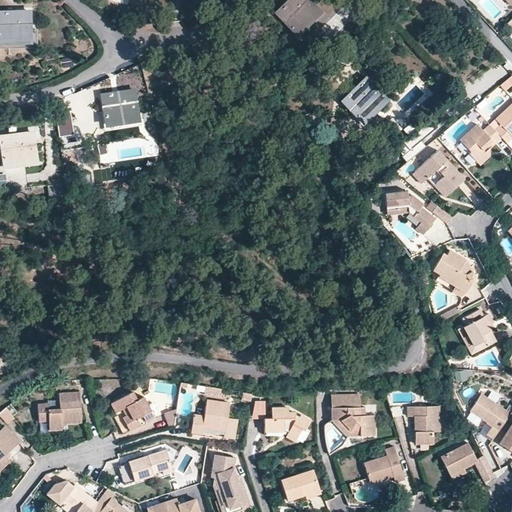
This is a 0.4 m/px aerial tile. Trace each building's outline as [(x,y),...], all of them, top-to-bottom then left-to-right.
[(312,19),(320,12),(308,0),(288,0),(276,12),(295,32),(310,18),(312,19)] [(18,42),(29,42),(28,11),(0,11),(0,40),(18,40),(18,42)] [(511,82),(511,73),(500,83),(505,89),(511,82)] [(378,108),(387,100),(365,77),(341,99),(360,121),(376,106),(378,108)] [(101,95),(105,122),(126,119),(126,121),(137,120),(133,90),(101,95)] [(502,135),(507,141),(511,136),(511,135),(511,134),(511,132),(511,103),(490,123),(502,135)] [(502,135),(490,123),(483,129),(477,123),(460,138),(470,149),(468,151),(476,160),(485,152),(485,151),(502,135)] [(24,164),(35,163),(32,132),(0,135),(0,136),(3,163),(24,161),(24,164)] [(464,176),(438,147),(415,168),(424,178),(437,166),(444,173),(436,179),(448,192),(464,176)] [(489,155),(485,152),(476,160),(479,164),(489,155)] [(424,178),(415,168),(412,171),(421,180),(424,178)] [(448,192),(436,179),(434,182),(445,194),(448,192)] [(405,190),(384,193),(386,210),(407,207),(408,211),(420,220),(418,223),(426,229),(436,217),(422,206),(424,202),(413,194),(406,195),(405,190)] [(442,207),(432,199),(427,206),(437,215),(442,207)] [(443,251),(433,267),(440,271),(439,274),(465,290),(472,280),(473,281),(475,278),(464,258),(449,248),(446,252),(443,251)] [(462,296),(465,290),(439,274),(436,278),(452,287),(451,288),(462,296)] [(485,323),(489,321),(491,321),(486,311),(481,313),(478,307),(465,313),(468,320),(464,322),(461,324),(470,343),(482,338),(485,343),(491,340),(486,329),(488,328),(485,323)] [(473,349),(485,343),(482,338),(470,343),(473,349)] [(471,379),(469,371),(457,374),(459,383),(471,379)] [(221,389),(205,386),(203,395),(220,397),(221,389)] [(62,428),(62,425),(61,422),(67,422),(81,421),(80,391),(59,392),(60,407),(49,408),(49,402),(37,403),(38,420),(48,419),(49,428),(62,428)] [(129,414),(125,416),(122,417),(129,430),(141,425),(137,418),(142,416),(145,422),(154,417),(143,398),(137,400),(132,391),(117,400),(121,409),(125,407),(129,414)] [(360,394),(330,395),(331,406),(360,405),(360,394)] [(498,431),(510,414),(481,394),(471,407),(481,415),(480,418),(486,422),(498,431)] [(254,398),(251,417),(265,418),(265,398),(254,398)] [(204,428),(225,430),(224,436),(235,437),(238,418),(228,416),(229,402),(206,399),(204,414),(194,413),(192,431),(203,432),(204,428)] [(339,418),(349,428),(358,428),(359,434),(373,434),(373,413),(364,413),(363,405),(360,405),(331,406),(331,419),(339,418)] [(414,416),(417,416),(417,431),(413,431),(414,444),(431,443),(431,432),(438,431),(437,406),(407,406),(407,416),(414,416)] [(289,429),(287,432),(287,434),(296,438),(302,429),(303,430),(309,418),(300,414),(298,416),(294,415),(294,412),(288,412),(287,407),(271,408),(271,418),(263,418),(263,431),(284,431),(284,427),(289,429)] [(481,415),(471,407),(469,411),(480,418),(481,415)] [(174,426),(177,409),(164,413),(169,427),(174,426)] [(7,410),(0,415),(7,423),(13,417),(7,410)] [(347,434),(349,428),(339,418),(331,419),(347,434)] [(492,439),(498,431),(486,422),(480,430),(492,439)] [(511,451),(511,424),(499,443),(511,452),(511,451)] [(0,429),(0,464),(2,467),(8,461),(3,454),(18,441),(4,425),(0,429)] [(440,456),(450,479),(465,472),(476,466),(478,465),(475,458),(467,443),(440,456)] [(386,455),(364,462),(370,482),(394,475),(395,480),(405,477),(394,446),(384,449),(386,455)] [(168,450),(130,461),(130,462),(124,464),(129,482),(154,474),(154,472),(162,470),(173,466),(168,450)] [(493,476),(481,454),(475,458),(478,465),(476,466),(483,481),(493,476)] [(238,511),(247,509),(234,470),(235,459),(214,455),(210,482),(214,483),(224,511),(238,511)] [(174,471),(173,466),(162,470),(163,475),(174,471)] [(303,490),(317,485),(312,469),(280,479),(286,499),(304,494),(303,490)] [(465,472),(450,479),(452,483),(466,476),(465,472)] [(89,511),(97,501),(74,484),(73,485),(66,479),(55,483),(47,493),(59,503),(61,500),(64,503),(64,502),(76,511),(74,511),(89,511)] [(224,511),(214,483),(210,482),(220,511),(224,511)] [(320,492),(317,485),(303,490),(304,494),(305,496),(320,492)] [(115,491),(107,487),(103,493),(110,498),(115,491)] [(129,511),(110,498),(100,511),(101,511),(129,511)] [(176,499),(147,508),(148,511),(198,511),(195,499),(178,504),(176,499)] [(36,511),(38,504),(24,501),(21,511),(36,511)] [(74,511),(76,511),(64,502),(64,503),(61,506),(69,511),(74,511)]
